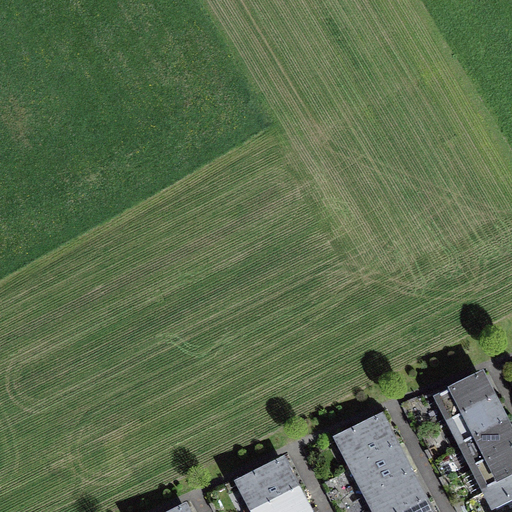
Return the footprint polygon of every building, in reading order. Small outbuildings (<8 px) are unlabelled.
[(451,423),(490,403),(478,379),(439,399),(451,423)] [(463,446),(502,426),(490,403),(451,423),(463,446)] [(353,468),(392,447),(378,420),(339,440),(353,468)] [(474,469),(511,449),(511,446),(502,426),(463,446),(474,469)] [(367,495),(406,475),(392,447),(353,468),(367,495)] [(486,491),(511,478),(511,449),(474,469),(486,491)] [(255,511),(293,491),(279,463),(240,484),(255,511)] [(376,511),(401,511),(421,502),(406,475),(367,495),(376,511)] [(511,478),(486,491),(496,510),(511,502),(511,478)] [(255,511),(304,511),(293,491),(255,511)] [(425,511),(421,502),(401,511),(425,511)]
